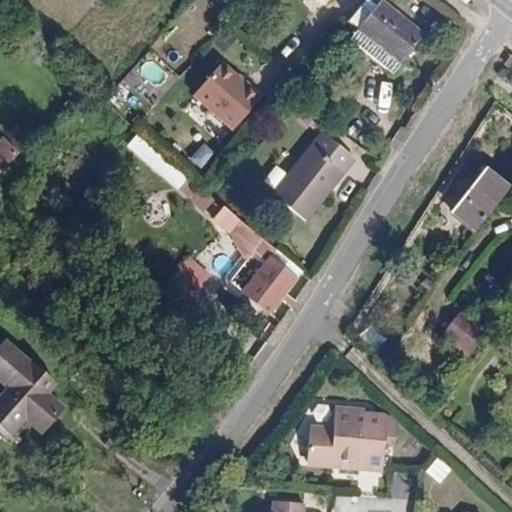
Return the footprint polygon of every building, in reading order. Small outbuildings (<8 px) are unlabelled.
[(398,65),(422,36),(378,1),(375,5),(368,0),(363,0),(344,22),(398,65)] [(511,70),(511,69),(511,55),(510,54),(505,59),(503,62),(511,70)] [(234,131),(263,98),(222,62),(194,94),(234,131)] [(318,132),(269,195),(304,223),(353,160),(318,132)] [(5,135),(0,139),(0,174),(22,152),(5,135)] [(129,145),(151,165),(158,158),(135,138),(129,145)] [(190,155),(199,168),(216,157),(208,144),(190,155)] [(155,169),(171,181),(179,171),(164,158),(155,169)] [(483,169),(449,213),(471,231),(505,187),(483,169)] [(147,219),(168,213),(162,191),(140,197),(147,219)] [(68,201),(62,207),(65,210),(71,204),(68,201)] [(292,267),(271,249),(238,289),(265,312),(298,272),(292,267)] [(465,358),(484,331),(461,314),(441,342),(465,358)] [(2,341),(0,342),(0,382),(6,388),(0,394),(0,437),(5,441),(22,421),(40,436),(64,408),(47,393),(55,383),(30,361),(27,364),(2,341)] [(411,373),(440,392),(456,367),(428,349),(411,373)] [(304,467),(339,469),(339,474),(377,477),(379,444),(361,442),(363,415),(333,412),(330,433),(308,431),(304,467)] [(436,457),(427,473),(444,483),(453,467),(436,457)] [(393,471),(392,498),(336,496),(335,511),(389,511),(390,501),(411,502),(412,472),(393,471)]
